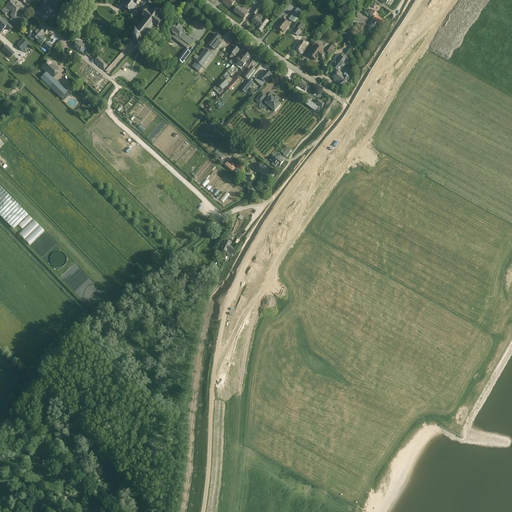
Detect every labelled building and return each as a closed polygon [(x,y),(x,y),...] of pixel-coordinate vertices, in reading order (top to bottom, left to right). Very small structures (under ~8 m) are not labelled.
[(12,0),(5,7),(1,11),(5,15),(9,11),(12,13),(9,16),(12,18),(10,20),(15,26),(17,27),(20,25),(18,23),(20,21),(16,17),(17,15),(16,14),(21,9),(19,8),(20,7),(12,0)] [(127,0),(127,1),(128,1),(123,7),(131,13),(135,8),(138,10),(139,9),(140,8),(137,5),(141,0),(140,0),(127,0)] [(224,0),(223,2),(227,6),(227,7),(230,9),(236,0),(224,0)] [(253,13),(255,16),(263,6),(260,3),(253,13)] [(40,10),(37,13),(44,20),(48,17),(47,17),(50,14),(52,11),(46,5),(44,7),(43,7),(41,10),(40,10)] [(143,10),(141,9),(140,8),(139,9),(145,14),(143,18),(145,20),(134,34),(137,37),(134,41),(138,44),(141,40),(145,42),(156,28),(158,30),(162,25),(162,24),(161,24),(160,23),(162,20),(162,19),(160,17),(161,15),(161,13),(159,11),(156,12),(154,14),(154,13),(153,12),(151,12),(150,12),(151,11),(149,10),(150,9),(150,8),(149,7),(148,8),(147,8),(145,7),(143,10)] [(234,12),(244,19),(248,14),(242,9),(241,10),(237,7),(234,12)] [(302,13),(297,9),(289,20),(292,22),(296,17),(297,18),(302,13)] [(258,15),(252,24),(258,29),(261,32),(268,22),(265,20),(264,20),(258,15)] [(381,25),(383,21),(375,16),(373,20),(381,25)] [(0,18),(0,32),(1,33),(9,25),(3,19),(2,20),(0,18)] [(276,27),(284,33),(290,25),(283,19),(276,27)] [(302,23),(297,29),(297,28),(293,33),(298,37),(301,32),(300,31),(305,25),(302,23)] [(31,36),(32,36),(30,38),(32,40),(34,38),(36,40),(38,41),(37,42),(41,46),(46,40),(43,37),(45,34),(48,30),(41,25),(38,28),(31,36)] [(177,25),(171,33),(169,36),(172,38),(187,50),(190,47),(195,41),(184,33),(185,32),(180,29),(181,28),(177,25)] [(221,39),(216,34),(208,45),(213,49),(221,39)] [(352,46),(357,38),(351,34),(347,39),(345,42),(352,46)] [(73,41),(76,43),(73,47),(79,52),(84,46),(78,41),(81,38),(78,35),(73,41)] [(23,40),(17,46),(22,51),(28,45),(23,40)] [(294,50),(301,55),(309,43),(306,42),(300,41),(299,42),(296,47),(296,48),(294,50)] [(49,50),(52,46),(47,42),(43,46),(49,50)] [(10,58),(14,53),(6,45),(2,50),(10,58)] [(323,51),(316,46),(309,56),(316,61),(318,58),(323,61),(327,56),(322,53),(323,51)] [(230,53),(231,54),(228,57),(231,60),(234,56),(234,57),(239,51),(235,47),(230,53)] [(192,67),(198,72),(212,54),(206,49),(192,67)] [(192,54),(188,51),(180,61),(184,63),(192,54)] [(245,54),(245,53),(240,59),(236,63),(242,68),(246,64),(245,63),(250,57),(245,54)] [(329,65),(339,72),(347,61),(349,59),(343,54),(341,57),(337,55),(334,59),(337,61),(335,63),(333,61),(329,65)] [(98,57),(94,61),(101,68),(104,70),(107,66),(105,64),(105,63),(98,57)] [(256,65),(250,60),(245,68),(249,71),(244,78),(248,80),(255,70),(253,69),(256,65)] [(46,73),(40,79),(51,89),(52,89),(54,87),(57,91),(58,90),(61,87),(53,79),(52,79),(51,78),(58,70),(55,67),(48,61),(41,68),(46,73)] [(262,77),(259,75),(254,82),(261,87),(265,83),(272,75),(267,71),(262,77)] [(334,79),(334,81),(339,85),(338,87),(342,89),(343,88),(349,79),(346,77),(346,76),(340,72),(339,73),(338,73),(336,72),(332,77),(334,79)] [(224,80),(218,86),(217,85),(215,87),(213,89),(212,91),(213,92),(215,94),(216,93),(220,96),(225,91),(224,90),(229,84),(224,80)] [(253,83),(249,80),(241,90),(245,93),(253,83)] [(310,86),(302,81),(298,87),(305,92),(310,86)] [(256,100),(260,105),(260,106),(260,107),(260,108),(260,109),(261,109),(262,110),(263,110),(264,110),(264,109),(265,109),(268,106),(275,112),(281,105),(277,102),(278,102),(275,99),(274,100),(271,97),(269,99),(267,98),(267,97),(262,93),(256,100)] [(315,105),(305,98),(302,102),(312,110),(316,105),(315,105)] [(283,155),(286,158),(291,151),(288,148),(283,155)] [(273,158),(271,161),(273,163),(271,165),(275,168),(277,166),(279,167),(283,162),(277,158),(278,156),(276,155),(274,158),(273,158)] [(225,165),(234,172),(236,169),(228,162),(225,165)] [(263,175),(262,175),(270,180),(274,175),(266,170),(267,168),(261,164),(256,170),(263,175)] [(0,215),(13,229),(27,214),(0,187),(0,215)] [(33,220),(20,233),(23,236),(36,223),(33,220)] [(37,224),(22,238),(25,241),(40,227),(37,224)] [(41,228),(26,242),(30,246),(45,232),(41,228)] [(225,241),(220,250),(226,252),(227,251),(233,254),(235,249),(229,246),(230,244),(225,241)] [(65,261),(66,259),(66,258),(65,257),(64,255),(64,254),(63,253),(61,253),(59,252),(58,252),(57,252),(55,252),(54,253),(53,254),(52,255),(51,256),(50,258),(50,259),(51,262),(51,263),(52,265),(54,266),(55,267),(57,267),(59,267),(60,267),(62,266),(63,265),(64,264),(65,263),(65,261)]
